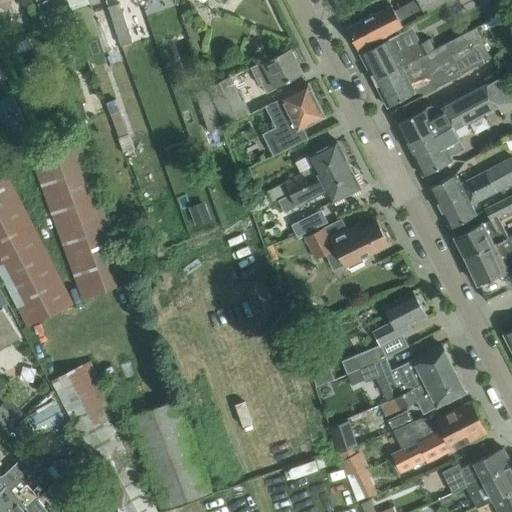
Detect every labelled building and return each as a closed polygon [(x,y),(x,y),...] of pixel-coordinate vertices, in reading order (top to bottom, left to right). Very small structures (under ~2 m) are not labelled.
[(51,0),(40,6),(48,22),(60,16),(71,11),(73,10),(70,0),(51,0)] [(177,0),(161,0),(170,24),(184,19),(182,13),(177,0)] [(416,0),(395,11),(392,5),(348,28),(358,49),(384,36),(384,35),(425,13),(418,0),(416,0)] [(418,0),(425,13),(449,0),(418,0)] [(122,46),(132,42),(120,3),(107,7),(120,48),(123,47),(122,46)] [(107,7),(96,11),(114,64),(126,60),(122,49),(123,48),(123,47),(120,48),(107,7)] [(184,19),(188,34),(196,52),(202,50),(198,39),(200,39),(196,30),(202,27),(195,8),(182,13),(184,19)] [(437,86),(459,73),(491,56),(475,27),(435,48),(435,49),(420,56),(401,66),(375,81),(388,107),(415,93),(421,97),(425,95),(425,94),(438,87),(437,86)] [(387,40),(361,53),(375,81),(401,66),(420,56),(435,49),(435,48),(430,38),(415,46),(403,52),(401,47),(393,51),(387,40)] [(291,48),(253,67),(265,91),(274,86),(275,87),(304,73),(291,48)] [(131,65),(108,74),(129,125),(152,116),(131,65)] [(487,85),(497,107),(501,113),(511,107),(511,84),(506,74),(487,85)] [(207,87),(211,96),(226,125),(251,113),(240,90),(239,90),(231,75),(207,87)] [(303,127),(325,116),(309,83),(278,99),(266,106),(276,127),(263,134),(274,155),(309,138),(303,127)] [(403,120),(397,124),(405,140),(409,149),(451,126),(453,130),(455,129),(497,107),(487,85),(444,107),(438,105),(430,105),(426,107),(427,108),(403,120)] [(201,90),(215,131),(223,129),(211,96),(207,87),(201,90)] [(57,100),(54,105),(56,110),(61,113),(67,111),(69,106),(67,101),(62,98),(57,100)] [(30,135),(16,107),(0,114),(0,120),(12,145),(30,135)] [(459,138),(455,129),(453,130),(451,126),(409,149),(423,176),(453,160),(445,145),(459,138)] [(511,169),(511,134),(504,139),(511,155),(460,182),(456,173),(429,187),(440,208),(511,169)] [(252,212),(290,193),(350,165),(337,140),(307,155),(312,166),(302,171),(302,172),(266,190),(269,197),(250,206),(252,212)] [(81,143),(32,161),(82,299),(131,280),(81,143)] [(332,203),(361,188),(350,165),(290,193),(297,206),(326,191),(332,203)] [(496,192),(511,183),(511,169),(440,208),(450,228),(477,214),(472,205),(497,193),(496,192)] [(74,303),(7,173),(0,175),(0,274),(27,327),(74,303)] [(239,179),(225,182),(230,214),(245,211),(239,179)] [(511,236),(511,234),(509,236),(499,216),(511,209),(511,193),(484,208),(489,219),(483,222),(455,237),(466,258),(495,243),(496,244),(511,236)] [(298,237),(328,222),(322,209),(292,225),(298,237)] [(387,232),(383,231),(378,221),(362,229),(360,223),(330,239),(324,227),(305,237),(316,259),(336,249),(345,266),(347,265),(349,269),(364,261),(362,257),(389,244),(388,241),(390,238),(387,232)] [(511,236),(496,244),(495,243),(466,258),(486,300),(511,287),(511,236)] [(151,242),(135,248),(138,257),(154,251),(151,242)] [(361,368),(387,357),(408,346),(402,334),(412,328),(410,324),(427,315),(414,291),(384,307),(392,322),(374,332),(381,345),(356,356),(361,368)] [(0,349),(21,338),(4,309),(0,311),(0,349)] [(408,391),(454,368),(442,344),(396,368),(408,391)] [(387,357),(361,368),(365,380),(366,382),(392,371),(387,357)] [(322,358),(308,365),(317,387),(332,381),(322,358)] [(118,511),(156,511),(158,511),(126,451),(135,446),(90,360),(51,380),(118,511)] [(350,373),(347,374),(352,385),(365,380),(361,368),(350,373)] [(408,391),(381,405),(387,416),(418,400),(424,413),(437,406),(437,407),(466,392),(458,376),(457,374),(454,368),(408,391)] [(177,399),(133,416),(129,417),(164,511),(211,493),(177,399)] [(451,450),(487,432),(471,401),(438,418),(451,445),(449,446),(451,450)] [(2,404),(0,405),(0,425),(8,434),(20,423),(2,404)] [(39,415),(29,420),(37,435),(40,433),(54,426),(56,431),(67,425),(58,406),(39,415)] [(409,410),(390,419),(395,430),(414,422),(409,410)] [(451,445),(438,418),(437,418),(438,419),(431,422),(429,419),(421,418),(414,422),(395,430),(403,448),(392,454),(401,472),(426,459),(428,462),(451,450),(449,446),(451,445)] [(348,421),(330,427),(338,451),(356,445),(348,421)] [(348,476),(366,469),(364,466),(369,463),(361,450),(357,452),(353,446),(339,452),(346,474),(347,474),(348,476)] [(448,482),(433,490),(438,500),(466,486),(467,488),(497,475),(495,472),(511,464),(503,448),(497,451),(474,462),(459,470),(462,476),(448,482)] [(52,462),(51,463),(53,465),(63,477),(75,467),(78,464),(77,462),(72,457),(56,459),(52,462)] [(0,492),(19,475),(30,466),(23,458),(2,478),(0,475),(0,492)] [(494,500),(511,491),(511,464),(495,472),(497,475),(467,488),(477,507),(494,500)] [(66,494),(84,478),(75,467),(63,477),(57,482),(66,494)] [(365,497),(377,491),(366,469),(348,476),(357,500),(365,497)] [(38,499),(40,497),(19,475),(0,492),(0,511),(27,511),(40,501),(38,499)] [(499,511),(511,511),(511,491),(494,500),(499,511)] [(49,511),(40,501),(27,511),(49,511)]
